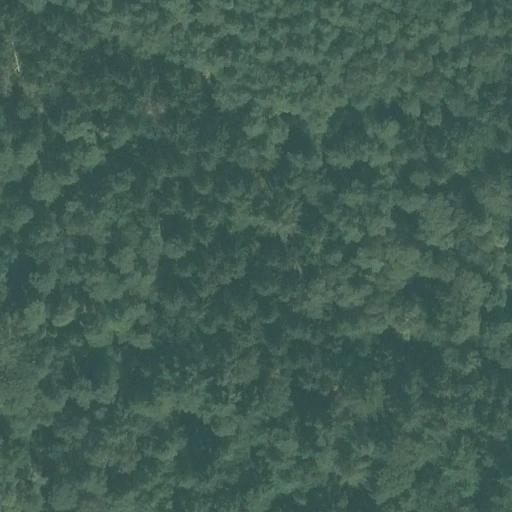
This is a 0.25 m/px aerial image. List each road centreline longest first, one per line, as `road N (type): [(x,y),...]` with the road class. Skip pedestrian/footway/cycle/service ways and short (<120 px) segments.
road 1 (track): [(97,511),(233,0)]
road 2 (track): [(511,437),(0,308)]
